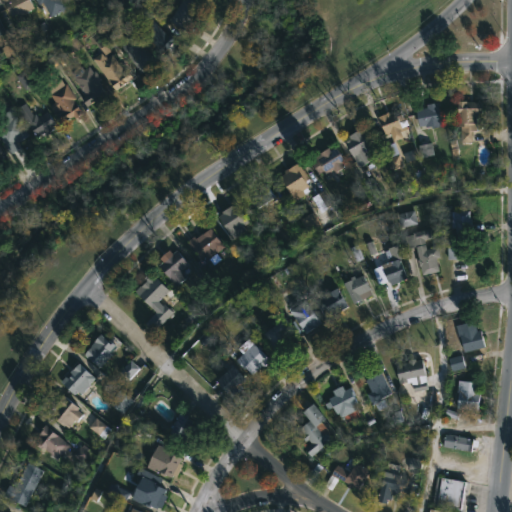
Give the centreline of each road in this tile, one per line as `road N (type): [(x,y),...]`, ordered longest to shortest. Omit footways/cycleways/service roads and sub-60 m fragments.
road 1 (residential): [(375,72),(284,131),(103,288),(58,337),(0,426)]
road 2 (residential): [(511,288),(405,317),(311,372),(268,408),(197,511)]
road 3 (residential): [(336,511),(304,496),(103,288)]
road 4 (residential): [(240,0),(182,85),(0,208)]
road 5 (tertiary): [(511,316),(494,511)]
road 6 (residential): [(511,60),(375,72)]
